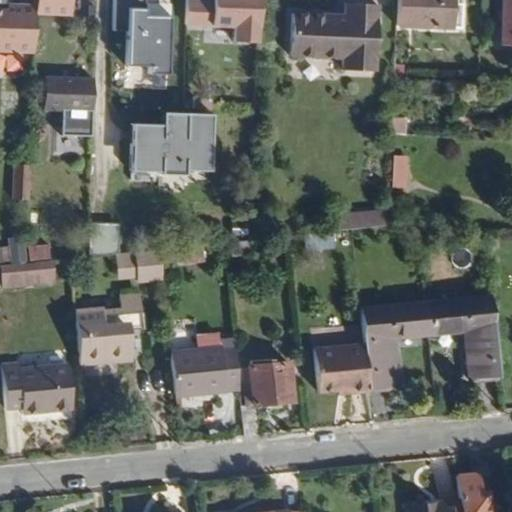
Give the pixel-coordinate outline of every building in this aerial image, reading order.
[(142,0),(113,0),(113,31),(126,31),(125,65),(149,66),(149,76),(167,77),(169,19),(142,19),(142,0)] [(261,42),(261,0),(188,0),(188,24),(236,26),(235,41),(261,42)] [(451,31),(452,0),(397,0),(397,28),(451,31)] [(511,0),(504,0),(503,44),(511,44),(511,0)] [(94,1),(83,1),(83,9),(94,9),(94,1)] [(374,74),(377,7),(344,5),(344,19),(342,61),(342,72),(374,74)] [(0,51),(34,53),(36,7),(18,7),(18,12),(7,12),(0,11),(0,51)] [(342,61),(344,19),(292,17),(290,59),(342,61)] [(405,79),(406,66),(395,66),(395,79),(405,79)] [(92,138),(94,80),(46,78),(45,109),(62,110),(61,136),(92,138)] [(215,172),(217,115),(185,114),(167,113),(166,126),(141,125),(141,146),(136,145),(135,173),(164,173),(165,176),(189,176),(190,171),(215,172)] [(407,137),(407,119),(394,118),(393,136),(407,137)] [(29,202),(31,166),(17,166),(16,201),(29,202)] [(396,170),(393,188),(403,189),(405,171),(396,170)] [(390,227),(390,211),(363,214),(362,230),(390,227)] [(362,230),(363,214),(336,217),(335,232),(352,231),(362,230)] [(331,246),(330,234),(305,235),(305,248),(331,246)] [(262,256),(260,240),(252,241),(231,243),(233,259),(262,256)] [(49,246),(29,249),(30,262),(50,260),(49,246)] [(204,262),(203,246),(161,251),(162,267),(204,262)] [(162,267),(161,251),(117,255),(120,280),(137,278),(138,283),(163,280),(162,267)] [(55,284),(52,262),(28,265),(0,268),(3,289),(55,284)] [(130,361),(128,333),(143,330),(139,295),(120,297),(122,310),(104,312),(103,309),(76,312),(82,366),(130,361)] [(500,378),(492,297),(424,304),(428,337),(463,334),(468,380),(500,378)] [(428,337),(424,304),(361,311),(365,345),(370,392),(400,389),(395,341),(428,337)] [(220,349),(219,335),(196,337),(197,351),(220,349)] [(370,392),(365,345),(314,350),(318,393),(338,391),(339,396),(370,392)] [(237,370),(235,347),(220,349),(197,351),(171,353),(176,398),(226,393),(225,379),(238,377),(237,370)] [(293,402),(289,365),(237,370),(238,377),(239,391),(244,437),(259,436),(257,406),(293,402)] [(3,368),(6,410),(22,409),(22,415),(72,411),(67,367),(19,371),(19,366),(3,368)] [(239,391),(238,377),(225,379),(226,393),(239,391)] [(489,511),(487,492),(480,492),(479,475),(458,477),(460,502),(461,511),(489,511)] [(461,511),(460,502),(410,507),(409,511),(461,511)]
